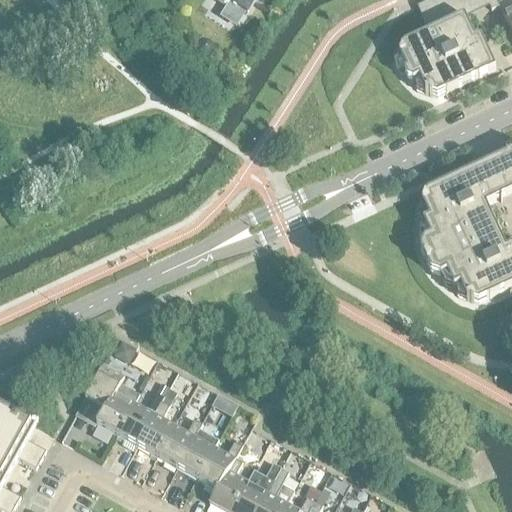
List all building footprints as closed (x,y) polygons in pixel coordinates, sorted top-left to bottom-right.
[(212,0),(223,7),(228,4),(229,3),(247,14),(255,0),(212,0)] [(478,50),(463,19),(462,16),(487,4),(491,12),(499,9),(494,0),(433,0),(417,8),(427,29),(430,35),(403,47),(402,52),(401,52),(396,67),(401,77),(404,76),(407,83),(412,84),(416,93),(431,99),(431,98),(436,100),(495,73),(484,50),(481,51),(478,50)] [(511,11),(502,16),(511,37),(511,11)] [(478,306),(511,289),(511,250),(507,252),(487,209),(491,207),(511,196),(511,152),(506,155),(505,158),(485,168),(478,171),(476,167),(432,187),(434,191),(426,195),(425,200),(424,200),(419,215),(423,224),(419,233),(423,242),(420,251),(424,260),(423,260),(426,266),(427,266),(431,274),(440,278),(444,287),(454,290),(458,299),(478,306)] [(117,439),(135,407),(139,399),(120,388),(124,380),(103,368),(85,401),(104,412),(96,428),(117,439)] [(136,450),(162,405),(166,396),(159,392),(147,413),(135,407),(117,439),(136,450)] [(169,392),(166,396),(162,405),(136,450),(156,461),(175,429),(162,422),(169,409),(170,410),(178,397),(169,392)] [(13,511),(20,500),(2,490),(17,461),(36,472),(46,454),(27,444),(30,438),(27,437),(33,427),(0,408),(0,511),(13,511)] [(176,472),(204,423),(196,419),(194,423),(187,436),(175,429),(156,461),(176,472)] [(176,472),(196,483),(214,451),(202,444),(211,427),(204,423),(176,472)] [(247,438),(240,434),(236,442),(243,446),(247,438)] [(235,462),(240,454),(242,450),(234,445),(227,458),(214,451),(196,483),(215,494),(216,494),(235,462)] [(209,506),(219,511),(232,511),(248,485),(235,478),(247,458),(240,454),(235,462),(216,494),(215,494),(209,506)] [(258,511),(284,511),(287,507),(275,501),(282,488),(283,489),(291,475),(282,470),(278,478),(258,511)] [(232,511),(258,511),(278,478),(270,474),(260,492),(248,485),(232,511)] [(322,493),(313,488),(307,498),(316,503),(322,493)] [(284,511),(310,511),(314,506),(307,502),(301,511),(295,511),(287,507),(284,511)]
